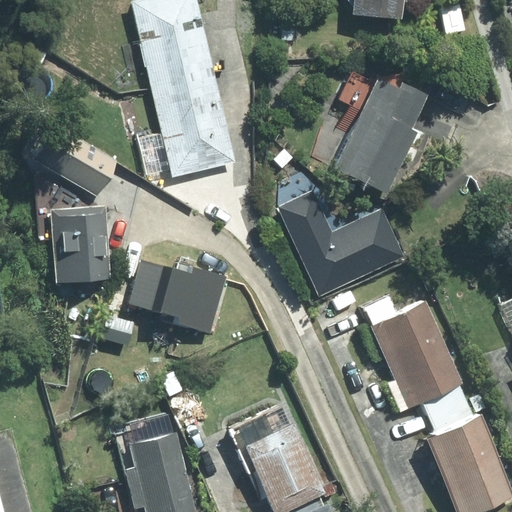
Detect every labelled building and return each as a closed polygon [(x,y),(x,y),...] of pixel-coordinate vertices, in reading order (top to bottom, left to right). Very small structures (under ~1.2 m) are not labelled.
[(128,0),(149,87),(213,72),(196,0),(128,0)] [(350,0),(350,8),(399,13),(400,0),(350,0)] [(287,42),(271,41),(270,55),(286,56),(287,42)] [(213,72),(149,87),(169,176),(234,161),(213,72)] [(382,190),(413,128),(406,125),(423,91),(397,78),(395,84),(374,74),(329,164),(382,190)] [(110,160),(50,126),(27,165),(87,200),(110,160)] [(281,165),(289,156),(279,146),(270,155),(281,165)] [(316,292),(403,254),(381,205),(329,228),(310,186),(275,201),(316,292)] [(103,205),(48,208),(52,281),(107,277),(103,205)] [(206,332),(223,274),(175,261),(173,268),(137,258),(125,302),(160,312),(158,318),(206,332)] [(418,399),(454,384),(458,381),(421,297),(366,321),(391,379),(384,382),(396,409),(418,399)] [(467,413),(454,384),(418,399),(431,428),(420,433),(454,511),(467,511),(511,492),(511,491),(476,408),(467,413)] [(277,511),(316,496),(323,493),(291,420),(241,441),(234,444),(258,501),(265,499),(271,511),(277,511)] [(191,511),(172,430),(125,442),(131,464),(122,466),(131,506),(140,504),(141,511),(191,511)] [(319,505),(316,496),(277,511),(331,511),(327,501),(319,505)]
